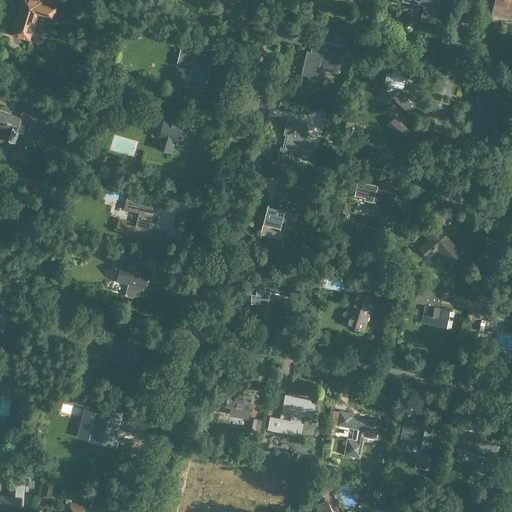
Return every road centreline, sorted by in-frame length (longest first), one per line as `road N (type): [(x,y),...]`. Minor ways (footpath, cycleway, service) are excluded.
road 1 (unclassified): [(192,331),(277,0)]
road 2 (residential): [(465,382),(192,331)]
road 3 (residential): [(466,0),(431,175),(443,195),(490,204)]
road 4 (residential): [(148,511),(192,331)]
road 5 (residential): [(465,382),(490,204)]
